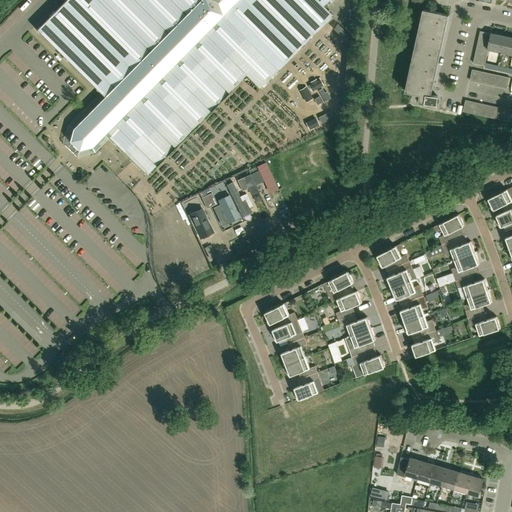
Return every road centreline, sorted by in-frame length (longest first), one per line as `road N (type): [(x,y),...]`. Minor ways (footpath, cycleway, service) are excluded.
road 1 (residential): [(0,406),(48,396),(128,331),(511,145)]
road 2 (residential): [(282,405),(246,306),(355,251)]
road 3 (residential): [(460,9),(443,86),(452,94),(462,87),(479,10)]
road 4 (residential): [(511,311),(465,195)]
road 5 (residential): [(355,251),(465,195)]
